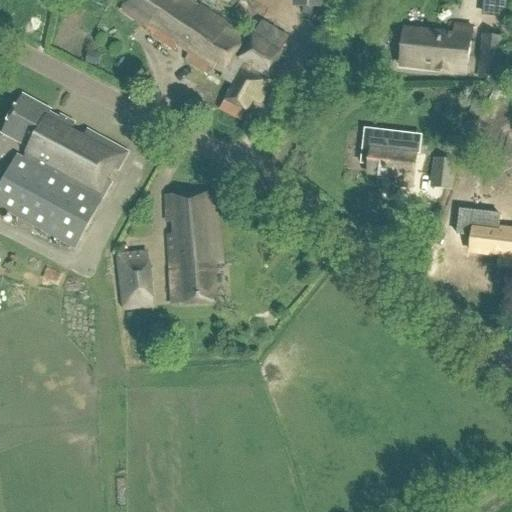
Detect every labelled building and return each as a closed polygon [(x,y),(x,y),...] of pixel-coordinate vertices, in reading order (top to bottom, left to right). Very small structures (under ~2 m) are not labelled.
[(214,67),(224,73),(220,79),(233,86),(225,101),(221,108),(242,120),(246,113),(248,114),(255,102),(262,106),(276,81),(270,78),(284,54),(281,52),(290,37),(262,21),(254,35),(253,34),(238,60),(235,58),(248,38),(190,0),(130,0),(122,12),(146,30),(146,31),(175,51),(178,48),(189,55),(186,62),(209,75),(214,67)] [(294,0),(294,7),(302,7),(302,16),(312,16),(313,8),(337,9),(337,0),(294,0)] [(372,36),(382,17),(377,14),(366,33),(372,36)] [(404,33),(401,61),(400,66),(452,71),(467,73),(469,64),(473,29),(456,27),(455,36),(425,33),(425,35),(404,33)] [(498,81),(504,38),(483,35),(477,79),(498,81)] [(101,54),(88,52),(86,64),(99,66),(101,54)] [(0,208),(77,250),(113,184),(108,181),(115,168),(120,171),(130,153),(88,131),(83,139),(72,133),(76,124),(24,96),(2,135),(20,145),(24,147),(29,150),(24,159),(19,156),(0,191),(0,208)] [(362,164),(370,165),(368,175),(397,179),(397,186),(414,188),(418,154),(420,138),(366,132),(362,164)] [(221,266),(215,195),(167,198),(169,223),(177,222),(178,236),(170,237),(174,307),(217,304),(214,266),(221,266)] [(511,266),(511,230),(475,227),(476,223),(461,221),(459,240),(473,241),(471,253),(500,256),(499,265),(511,266)] [(125,310),(153,307),(148,255),(120,258),(125,310)] [(150,332),(141,332),(140,347),(150,347),(150,332)]
